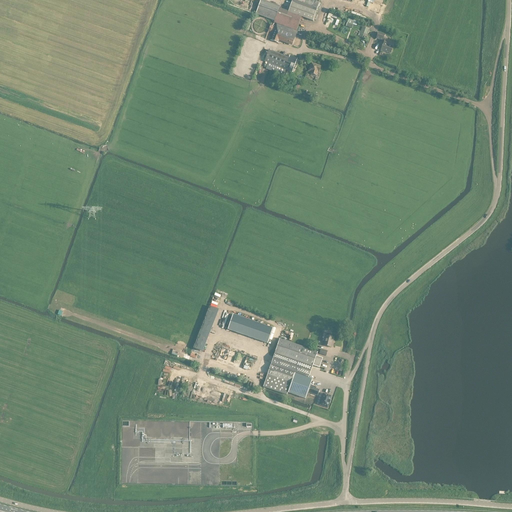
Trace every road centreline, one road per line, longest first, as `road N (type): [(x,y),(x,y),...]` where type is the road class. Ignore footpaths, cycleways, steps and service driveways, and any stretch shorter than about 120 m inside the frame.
road 1 (tertiary): [(347,502),(383,306),(486,218),(496,200),(509,0)]
road 2 (tertiary): [(511,506),(347,502)]
